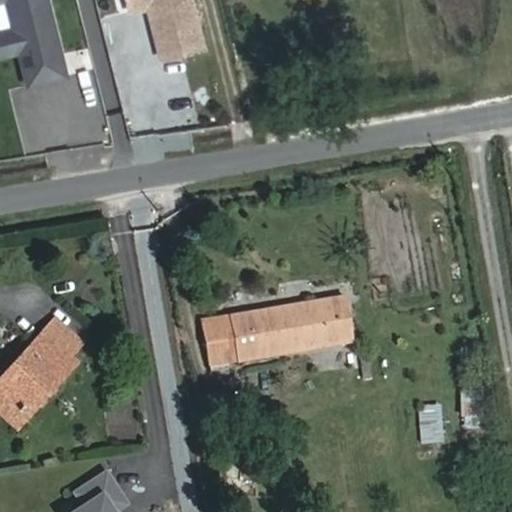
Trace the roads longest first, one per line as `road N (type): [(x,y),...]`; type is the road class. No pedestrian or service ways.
road 1 (residential): [(511,117),(0,203)]
road 2 (unknown): [(130,181),(190,511)]
road 3 (track): [(467,125),(511,387)]
